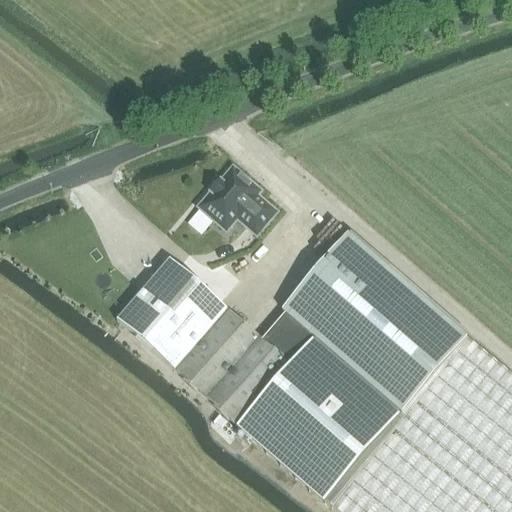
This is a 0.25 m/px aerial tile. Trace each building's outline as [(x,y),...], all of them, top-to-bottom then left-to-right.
[(210,196),(211,197),(199,211),(226,234),(237,222),(257,239),(276,216),(257,199),(260,195),(233,172),(221,186),(220,185),(210,196)] [(283,315),(286,318),(263,344),(290,368),(314,341),(404,420),(469,339),(348,238),(283,315)] [(117,324),(175,374),(227,313),(169,263),(117,324)] [(290,368),(263,344),(227,313),(175,374),(174,375),(238,429),(290,368)] [(290,368),(238,429),(335,511),(511,511),(511,375),(469,339),(404,420),(314,341),(290,368)]
